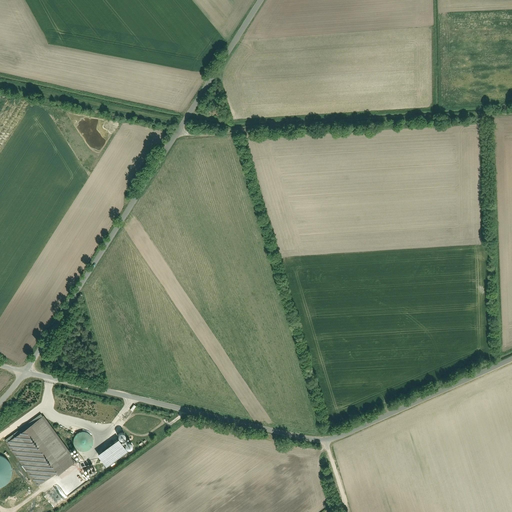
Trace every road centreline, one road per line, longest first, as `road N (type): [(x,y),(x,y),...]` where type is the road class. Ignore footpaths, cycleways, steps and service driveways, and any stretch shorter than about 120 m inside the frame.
road 1 (residential): [(511,360),(330,439),(25,372)]
road 2 (residential): [(25,372),(262,0)]
